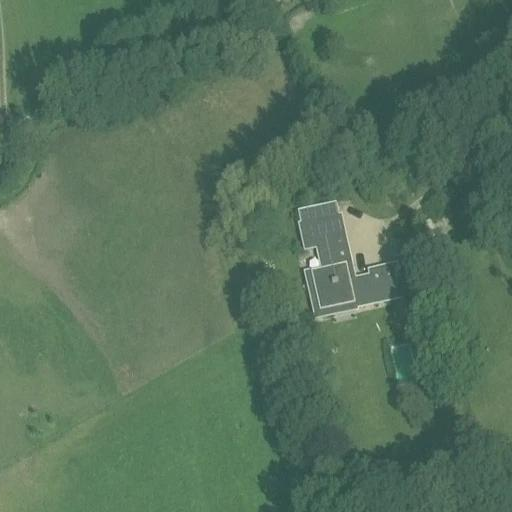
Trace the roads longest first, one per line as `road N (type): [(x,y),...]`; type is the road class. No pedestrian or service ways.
road 1 (residential): [(0,159),(61,102),(205,42),(275,0)]
road 2 (track): [(4,154),(0,27)]
